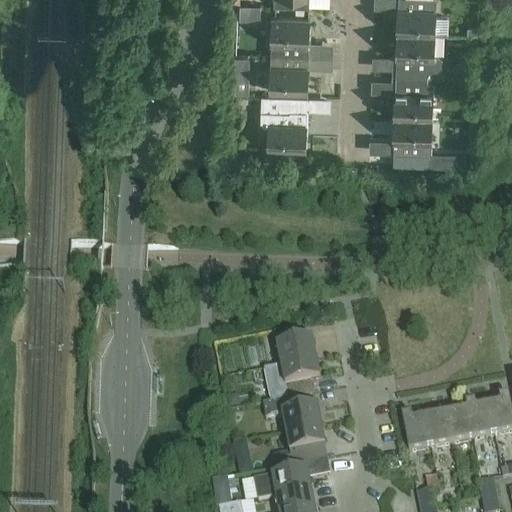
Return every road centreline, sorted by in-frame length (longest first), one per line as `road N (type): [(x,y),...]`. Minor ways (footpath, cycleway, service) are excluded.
road 1 (residential): [(117,511),(134,162),(184,62),(204,0)]
road 2 (residential): [(348,511),(345,494),(368,453),(346,332)]
road 3 (residential): [(357,141),(356,0)]
